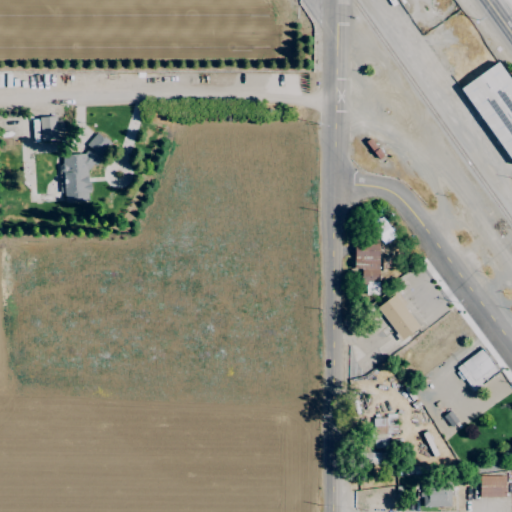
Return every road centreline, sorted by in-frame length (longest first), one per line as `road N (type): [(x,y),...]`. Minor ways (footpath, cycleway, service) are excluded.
road 1 (residential): [(334,0),(334,511)]
road 2 (residential): [(337,176),(387,189),(404,204),(511,348)]
